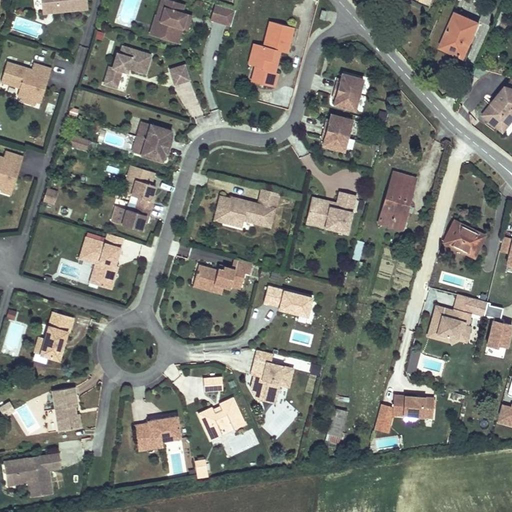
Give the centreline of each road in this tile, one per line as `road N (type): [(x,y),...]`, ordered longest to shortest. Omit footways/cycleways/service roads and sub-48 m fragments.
road 1 (residential): [(354,21),(314,51),(284,133),(216,134),(194,149),(138,317)]
road 2 (residential): [(96,0),(12,274)]
road 3 (residential): [(354,21),(511,175)]
road 4 (residential): [(125,319),(105,340),(119,374),(143,378),(166,351)]
road 5 (residential): [(125,319),(12,274)]
